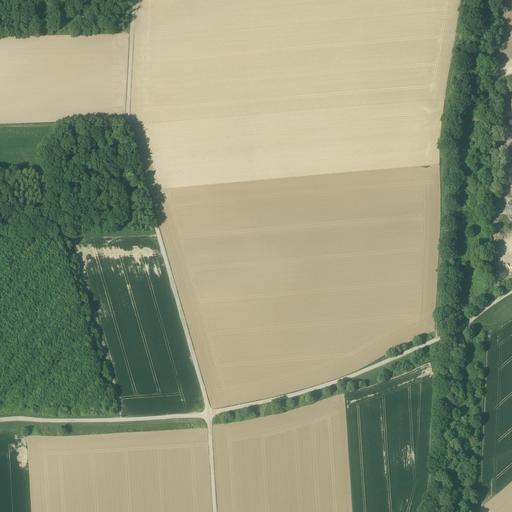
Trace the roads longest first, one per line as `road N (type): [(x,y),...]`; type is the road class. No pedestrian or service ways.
road 1 (track): [(209,413),(127,124),(133,0)]
road 2 (track): [(437,339),(442,148),(463,0)]
road 3 (track): [(511,292),(454,333),(387,361),(209,413)]
road 4 (track): [(0,420),(209,413)]
